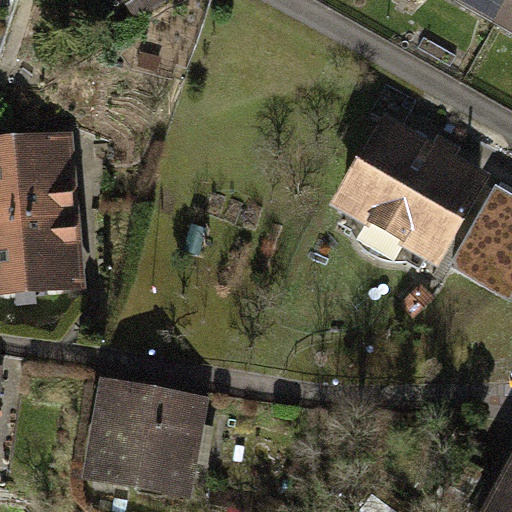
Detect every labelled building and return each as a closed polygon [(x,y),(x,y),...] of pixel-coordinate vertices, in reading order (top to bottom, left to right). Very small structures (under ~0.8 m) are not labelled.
[(0,0),(0,62),(20,0),(0,0)] [(118,97),(0,103),(0,265),(128,258),(118,97)] [(481,174),(379,115),(328,204),(431,262),(481,174)] [(477,278),(511,289),(511,205),(504,203),(477,278)] [(142,385),(128,468),(243,487),(257,403),(142,385)]
